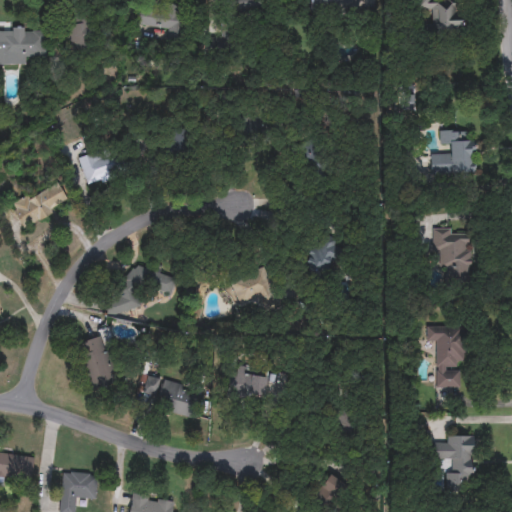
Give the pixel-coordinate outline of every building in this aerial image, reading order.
[(263,0),(263,11),(218,11),(218,0),(263,0)] [(357,0),(357,13),(311,13),(311,0),(357,0)] [(433,11),(416,11),(416,0),(458,0),(458,31),(433,31),(433,11)] [(168,28),(138,27),(139,10),(181,11),(179,43),(167,43),(168,28)] [(95,24),(96,51),(70,52),(69,25),(95,24)] [(0,66),(0,33),(44,33),(44,59),(25,59),(25,66),(0,66)] [(231,57),(208,57),(208,39),(231,39),(231,57)] [(460,93),(437,93),(437,70),(460,70),(460,93)] [(271,117),(271,143),(238,143),(238,117),(271,117)] [(475,175),(431,176),(430,155),(448,154),(448,146),(440,147),(439,131),(465,130),(465,140),(474,140),(475,175)] [(156,161),(156,135),(189,135),(189,161),(156,161)] [(315,151),(312,159),(303,155),(306,147),(315,151)] [(77,159),(112,149),(120,173),(85,183),(77,159)] [(10,205),(57,182),(68,205),(21,228),(10,205)] [(469,283),(442,283),(442,251),(432,251),(432,229),(456,229),(456,237),(469,237),(469,283)] [(325,280),(302,268),(319,236),(342,248),(325,280)] [(134,316),(108,307),(110,298),(118,301),(129,265),(175,280),(170,297),(143,288),(134,316)] [(230,284),(263,270),(277,303),(263,309),(259,300),(240,308),(230,284)] [(436,343),(426,343),(426,327),(459,327),(459,389),(436,389),(436,343)] [(102,338),(112,387),(89,392),(79,343),(102,338)] [(320,363),(345,353),(354,374),(329,384),(320,363)] [(194,390),(187,416),(138,403),(145,376),(194,390)] [(269,394),(234,394),(234,376),(269,376),(269,394)] [(332,432),(332,412),(351,412),(351,432),(332,432)] [(473,436),(472,483),(465,483),(465,492),(445,492),(445,472),(452,473),(452,460),(433,460),(433,445),(444,445),(444,436),(473,436)] [(0,477),(0,453),(33,458),(30,481),(0,477)] [(95,474),(94,500),(75,499),(74,511),(59,511),(61,473),(95,474)] [(128,511),(129,499),(170,501),(169,511),(128,511)]
